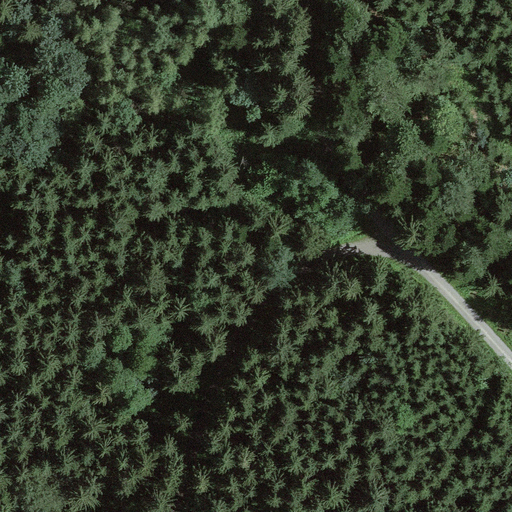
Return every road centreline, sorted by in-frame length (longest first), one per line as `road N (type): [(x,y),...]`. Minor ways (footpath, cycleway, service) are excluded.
road 1 (track): [(511,364),(417,259),(379,230),(316,253),(269,290),(241,341),(178,511)]
road 2 (track): [(299,0),(312,97),(330,149),(379,230)]
